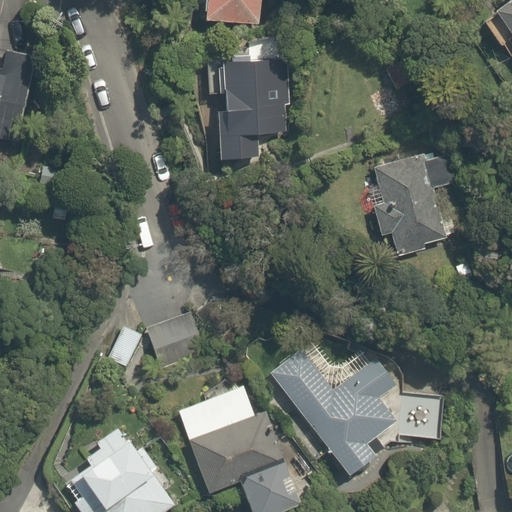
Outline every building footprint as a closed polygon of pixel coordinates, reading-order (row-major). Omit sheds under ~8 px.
[(205,0),(204,26),(263,29),(264,0),(205,0)] [(511,0),(495,0),(495,1),(501,10),(485,19),(506,52),(511,47),(511,0)] [(0,146),(17,149),(32,60),(0,54),(0,146)] [(288,58),(227,59),(227,65),(208,65),(208,95),(220,95),(220,98),(228,98),(229,111),(218,112),(219,166),(259,165),(258,143),(289,143),(288,58)] [(428,159),(426,152),(372,165),(376,182),(366,185),(379,237),(390,234),(393,249),(445,236),(430,180),(456,174),(451,153),(428,159)] [(187,316),(142,330),(155,368),(199,354),(187,316)] [(290,338),(260,361),(335,463),(366,441),(357,429),(383,410),(367,387),(385,373),(368,350),(323,383),(290,338)] [(165,386),(197,488),(235,476),(245,508),(283,496),(241,362),(165,386)] [(397,389),(397,381),(388,381),(388,424),(421,424),(422,390),(397,389)] [(149,511),(146,507),(169,491),(114,414),(54,457),(93,511),(149,511)]
